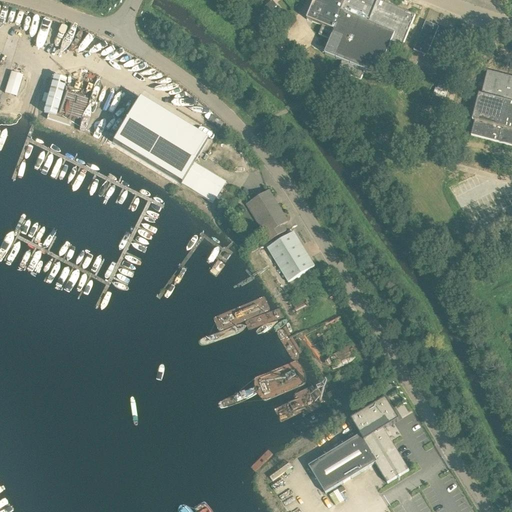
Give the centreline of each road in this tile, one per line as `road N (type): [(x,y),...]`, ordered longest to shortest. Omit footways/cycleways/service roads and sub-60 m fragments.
road 1 (unclassified): [(486,511),(274,167),(216,105),(118,37)]
road 2 (residential): [(511,186),(447,167),(432,147),(471,10)]
